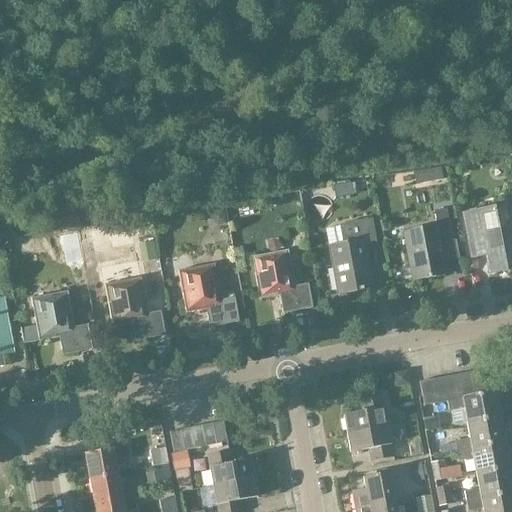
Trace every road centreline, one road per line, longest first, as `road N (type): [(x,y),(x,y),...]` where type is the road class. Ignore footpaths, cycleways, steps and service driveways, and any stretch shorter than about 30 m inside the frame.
road 1 (residential): [(28,413),(284,364)]
road 2 (residential): [(284,364),(511,321)]
road 3 (residential): [(312,511),(284,364)]
